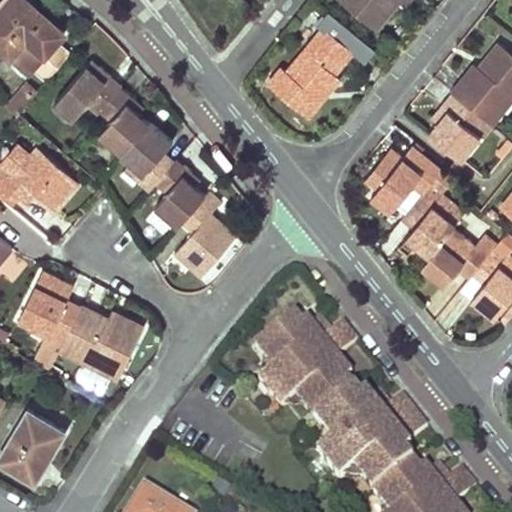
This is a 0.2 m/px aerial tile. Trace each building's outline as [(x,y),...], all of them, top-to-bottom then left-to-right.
[(33,42),(47,54),(66,32),(29,0),(9,0),(5,5),(3,3),(0,6),(0,44),(11,55),(20,45),(26,51),(33,42)] [(341,0),(370,24),(390,0),(399,0),(400,1),(400,0),(341,0)] [(321,23),(302,44),(307,49),(326,27),(321,23)] [(278,61),(265,78),(306,112),(319,96),(315,93),(321,87),(325,90),(340,73),(332,66),(349,46),(326,27),(307,49),(302,44),(284,66),(278,61)] [(472,59),(447,87),(474,110),(483,117),(508,89),(511,91),(511,49),(497,37),(480,58),(485,62),(481,66),(475,62),(472,59)] [(33,42),(26,51),(40,63),(47,54),(33,42)] [(101,64),(93,56),(88,62),(97,69),(101,64)] [(485,62),(480,58),(475,62),(481,66),(485,62)] [(88,62),(55,99),(75,117),(89,102),(100,111),(102,109),(123,83),(101,64),(97,69),(88,62)] [(101,132),(124,153),(152,120),(142,111),(128,99),(134,93),(123,83),(102,109),(112,118),(101,132)] [(315,93),(319,96),(325,90),(321,87),(315,93)] [(434,120),(425,129),(459,156),(479,133),(465,121),(474,110),(447,87),(437,100),(445,106),(434,120)] [(511,91),(508,89),(483,117),(490,122),(511,95),(511,91)] [(147,104),(134,93),(128,99),(142,111),(147,104)] [(445,106),(437,100),(427,113),(434,120),(445,106)] [(176,141),(152,120),(124,153),(132,159),(119,174),(131,185),(137,177),(150,189),(159,180),(172,164),(162,155),(167,150),(176,141)] [(438,165),(424,154),(405,138),(396,149),(388,158),(377,149),(356,174),(367,184),(364,187),(383,203),(405,177),(418,188),(426,179),(438,165)] [(388,158),(396,149),(385,140),(377,149),(388,158)] [(36,188),(57,207),(79,181),(38,144),(32,151),(23,143),(6,162),(0,169),(0,180),(18,196),(30,183),(36,188)] [(177,158),(167,150),(162,155),(172,164),(177,158)] [(172,164),(159,180),(168,188),(155,203),(180,224),(184,220),(189,213),(207,192),(196,182),(184,173),(190,166),(179,156),(177,158),(172,164)] [(202,176),(190,166),(184,173),(196,182),(202,176)] [(418,188),(403,208),(414,217),(403,231),(413,240),(427,251),(450,222),(453,218),(431,199),(439,190),(426,179),(418,188)] [(30,183),(18,196),(24,202),(36,188),(30,183)] [(194,228),(175,250),(202,273),(239,231),(215,210),(224,199),(211,187),(207,192),(189,213),(200,222),(194,228)] [(511,187),(499,204),(511,215),(511,187)] [(461,209),(439,190),(431,199),(453,218),(461,209)] [(0,207),(0,260),(12,247),(0,236),(0,216),(4,212),(0,207)] [(200,222),(189,213),(184,220),(194,228),(200,222)] [(471,240),(450,222),(427,251),(423,256),(419,260),(444,281),(458,264),(463,258),(473,266),(475,264),(495,240),(482,229),(471,240)] [(469,294),(494,314),(511,292),(511,272),(498,260),(507,251),(511,244),(511,234),(505,229),(495,240),(475,264),(487,274),(481,280),(469,294)] [(427,251),(413,240),(408,245),(423,256),(427,251)] [(511,254),(507,251),(498,260),(511,272),(511,254)] [(473,266),(463,258),(458,264),(468,273),(470,270),(473,266)] [(470,270),(481,280),(487,274),(475,264),(473,266),(470,270)] [(76,285),(43,268),(18,318),(65,342),(67,339),(79,313),(66,304),(69,298),(76,285)] [(83,305),(69,298),(66,304),(79,313),(83,305)] [(85,362),(119,379),(145,327),(128,319),(125,326),(108,317),(83,305),(79,313),(67,339),(91,350),(85,362)] [(128,319),(113,311),(108,317),(125,326),(128,319)] [(300,320),(293,312),(253,344),(272,369),(258,380),(282,409),(297,397),(332,444),(319,454),(340,482),(355,471),(388,511),(460,511),(453,501),(472,486),(463,474),(449,474),(447,476),(438,483),(433,478),(438,474),(441,468),(437,462),(427,470),(422,465),(417,469),(404,451),(408,447),(403,440),(423,425),(404,400),(391,401),(388,402),(379,410),(374,404),(380,400),(382,394),(378,389),(368,396),(364,391),(359,395),(344,376),(349,373),(335,355),(355,341),(345,328),(331,327),(329,328),(319,337),(315,331),(325,323),(318,314),(309,322),(304,316),(300,320)] [(0,323),(0,340),(4,343),(12,331),(0,323)] [(325,323),(315,331),(319,337),(329,328),(325,323)] [(65,342),(61,351),(85,362),(91,350),(67,339),(65,342)] [(380,400),(374,404),(379,410),(388,402),(382,394),(380,400)] [(64,430),(27,408),(0,453),(0,459),(33,479),(46,457),(48,457),(64,430)] [(438,474),(433,478),(438,483),(447,476),(441,468),(438,474)] [(182,511),(145,488),(130,511),(182,511)]
